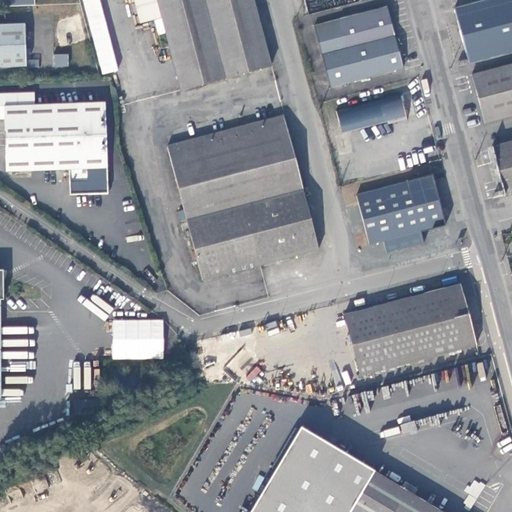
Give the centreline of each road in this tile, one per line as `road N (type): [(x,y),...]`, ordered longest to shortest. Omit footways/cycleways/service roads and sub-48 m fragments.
road 1 (unclassified): [(276,0),(355,286)]
road 2 (tertiary): [(488,257),(419,0)]
road 3 (unclassified): [(152,302),(198,326),(355,286)]
road 4 (unclassified): [(355,286),(488,257)]
